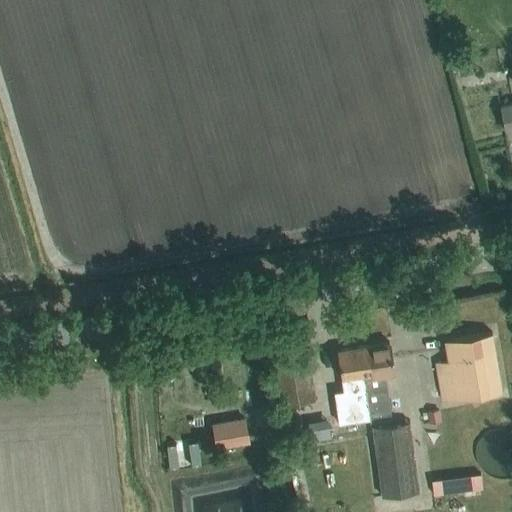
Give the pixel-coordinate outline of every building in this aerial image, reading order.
[(505,75),(502,56),(477,60),(480,79),(505,75)] [(505,130),(511,129),(511,102),(500,105),(505,130)] [(438,361),(444,400),(502,390),(492,331),(448,338),(451,358),(438,361)] [(389,341),(367,344),(370,359),(362,361),(370,408),(385,406),(379,371),(394,369),(389,341)] [(370,408),(362,361),(370,359),(367,344),(338,349),(346,389),(334,391),(339,424),(372,418),(370,408)] [(306,351),(275,357),(283,404),(314,399),(306,351)] [(20,413),(0,414),(0,511),(123,511),(113,400),(48,406),(48,401),(19,403),(20,413)] [(305,425),(307,438),(340,433),(336,412),(323,414),(325,422),(305,425)] [(245,416),(213,422),(218,446),(251,440),(245,416)] [(372,430),(383,493),(422,486),(411,431),(400,433),(398,425),(372,430)] [(190,459),(207,457),(204,427),(186,429),(190,459)]
